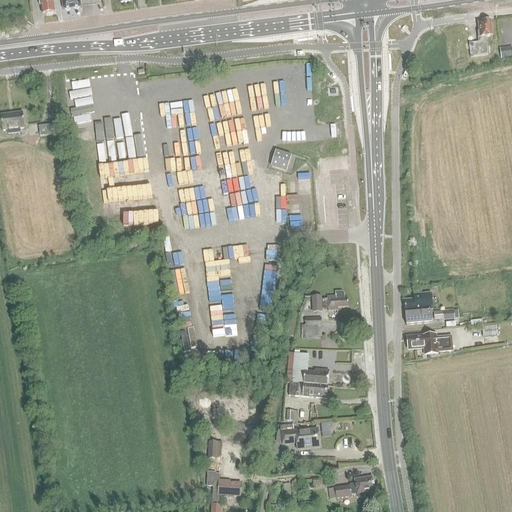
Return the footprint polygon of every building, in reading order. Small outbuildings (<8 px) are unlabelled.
[(38,0),(39,6),(41,6),(42,14),(55,13),(53,0),(38,0)] [(61,0),(63,11),(65,11),(66,12),(69,11),(70,10),(74,9),(75,10),(78,10),(79,8),(81,8),(80,0),(61,0)] [(478,44),(469,45),(470,58),(488,56),(485,37),(491,37),(490,21),(488,21),(483,21),(483,22),(477,23),(478,30),(476,32),(478,44)] [(510,40),(500,41),(502,53),(511,51),(510,40)] [(281,121),(313,119),(311,88),(279,90),(281,121)] [(204,104),(164,109),(167,139),(180,138),(181,143),(189,142),(189,149),(198,148),(197,142),(212,140),(212,145),(231,143),(230,136),(250,133),(249,125),(242,126),(239,99),(225,101),(224,93),(203,96),(204,104)] [(23,112),(11,113),(14,134),(21,134),(20,130),(25,129),(23,112)] [(14,134),(11,113),(0,114),(0,115),(2,132),(7,132),(7,135),(14,134)] [(56,135),(55,124),(38,126),(40,138),(56,135)] [(291,156),(276,151),(271,167),(286,172),(291,156)] [(322,296),(313,296),(314,312),(323,311),(322,309),(329,309),(329,310),(337,310),(337,306),(348,306),(347,298),(345,298),(345,293),(343,291),(335,291),(335,295),(328,295),(328,299),(322,299),(322,296)] [(405,314),(406,325),(432,323),(430,310),(432,310),(431,293),(417,294),(417,299),(403,301),(404,312),(418,311),(418,313),(405,314)] [(453,311),(453,309),(442,311),(443,318),(454,317),(453,311)] [(321,318),(306,319),(306,325),(301,326),(302,340),(307,340),(307,338),(319,337),(318,325),(322,325),(321,318)] [(497,337),(496,326),(482,327),(483,338),(497,337)] [(437,352),(453,350),(451,335),(436,337),(436,334),(406,337),(407,342),(406,344),(406,347),(408,348),(408,350),(423,348),(424,355),(437,354),(437,352)] [(314,370),(314,372),(308,372),(309,355),(294,354),(293,364),(293,383),(302,383),(302,384),(328,385),(328,370),(314,370)] [(327,398),(328,385),(302,384),(302,385),(290,384),(289,396),(327,398)] [(292,425),(279,427),(281,445),(296,443),(297,451),(319,448),(316,430),(295,433),(295,431),(292,431),(292,425)] [(228,443),(208,442),(208,459),(227,460),(228,443)] [(216,473),(207,473),(206,488),(213,488),(212,505),(218,505),(218,497),(240,498),(241,484),(231,484),(232,482),(219,481),(220,475),(216,475),(216,473)] [(327,490),(329,500),(351,497),(351,495),(355,495),(355,498),(357,499),(363,498),(364,496),(364,494),(374,492),(372,477),(354,480),(355,484),(349,485),(349,487),(327,490)]
